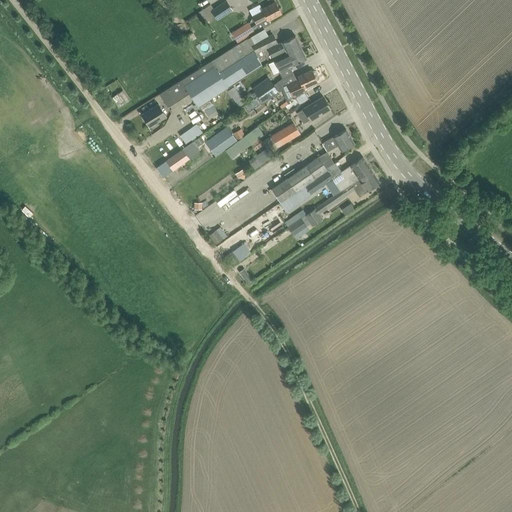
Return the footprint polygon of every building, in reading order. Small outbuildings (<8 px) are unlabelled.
[(201,10),(197,12),(202,20),(206,18),(209,22),(216,18),(217,20),(232,10),(226,0),(213,8),(211,4),(201,10)] [(231,32),(215,43),(222,54),(238,44),(238,43),(239,44),(256,33),(253,28),(257,26),(259,29),(261,28),(270,24),(268,20),(281,13),(276,2),(267,6),(262,9),(263,10),(252,16),(252,17),(249,23),(248,21),(231,32)] [(211,61),(159,94),(168,107),(189,93),(198,106),(233,83),(233,82),(261,64),(256,53),(251,44),(248,38),(256,33),(239,44),(238,43),(238,44),(222,54),(211,61)] [(272,33),(251,44),(256,53),(268,47),(269,48),(273,56),(274,60),(301,47),(295,35),(278,44),(277,42),(272,33)] [(301,47),(274,60),(276,63),(279,71),(298,62),(306,58),(301,47)] [(283,88),(282,89),(287,100),(288,102),(294,98),(295,97),(294,97),(306,91),(304,87),(308,86),(317,81),(315,76),(316,76),(317,74),(315,71),(313,70),(312,71),(312,70),(303,74),(298,76),(299,78),(296,79),(283,88)] [(273,83),(269,76),(253,88),(254,91),(252,92),(253,93),(251,95),(253,98),(278,81),(277,81),(273,83)] [(258,95),(263,103),(283,88),(278,81),(258,95)] [(239,106),(244,102),(233,86),(227,90),(239,106)] [(124,90),(112,94),(116,106),(128,101),(124,90)] [(305,93),(295,98),(298,102),(307,96),(305,93)] [(324,97),(315,102),(297,113),(304,123),(330,107),(324,97)] [(288,103),(285,106),(288,110),(298,103),(295,98),(288,103)] [(158,104),(142,114),(149,126),(166,116),(158,104)] [(179,134),(185,143),(202,132),(196,122),(179,134)] [(269,151),(300,132),(294,122),(263,141),(267,148),(249,160),(255,168),(272,156),(269,151)] [(236,140),(226,126),(208,139),(218,153),(236,140)] [(233,133),(237,140),(246,135),(242,128),(233,133)] [(342,151),(346,148),(354,143),(346,129),(322,143),(327,150),(338,144),(342,151)] [(200,136),(195,140),(199,145),(204,142),(200,136)] [(183,148),(166,160),(173,170),(190,158),(200,151),(192,141),(183,148)] [(319,156),(271,188),(280,202),(327,170),(326,168),(334,163),(330,157),(322,162),(319,156)] [(339,179),(335,182),(340,190),(342,189),(347,186),(351,183),(371,169),(363,157),(355,162),(341,172),(342,173),(344,176),(341,178),(339,179)] [(173,172),(180,181),(195,170),(188,160),(173,172)] [(242,169),(234,174),(236,178),(243,179),(245,172),(242,169)] [(371,169),(351,183),(355,188),(360,195),(367,190),(367,191),(371,187),(380,182),(371,169)] [(327,170),(280,202),(286,211),(311,194),(333,179),(333,178),(328,171),(327,170)] [(340,190),(324,202),(328,207),(346,195),(355,188),(351,183),(347,186),(342,189),(340,190)] [(240,219),(262,211),(260,203),(238,212),(240,219)] [(345,213),(352,208),(349,203),(342,208),(345,213)] [(315,208),(314,209),(306,214),(302,217),(308,225),(311,223),(312,224),(322,218),(315,208)] [(17,214),(36,236),(45,228),(33,215),(28,219),(20,211),(17,214)] [(210,234),(217,242),(223,238),(216,229),(210,234)] [(228,256),(226,257),(232,266),(232,265),(234,264),(236,263),(230,255),(228,256)]
